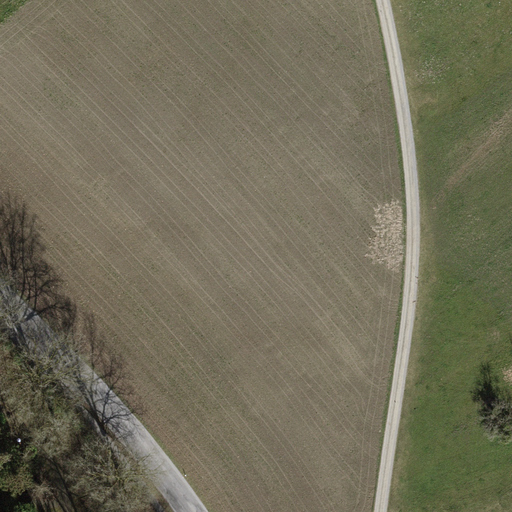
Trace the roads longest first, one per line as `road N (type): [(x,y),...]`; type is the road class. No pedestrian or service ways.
road 1 (track): [(384,0),(408,139),(414,251),(380,511)]
road 2 (unclassified): [(0,297),(143,447),(191,511)]
